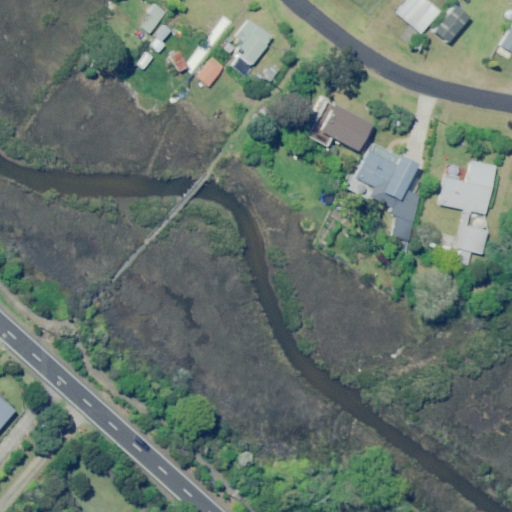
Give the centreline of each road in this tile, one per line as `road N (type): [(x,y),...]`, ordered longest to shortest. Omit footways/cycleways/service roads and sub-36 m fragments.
road 1 (secondary): [(208,511),(0,324)]
road 2 (residential): [(511,105),(393,72),(292,0)]
